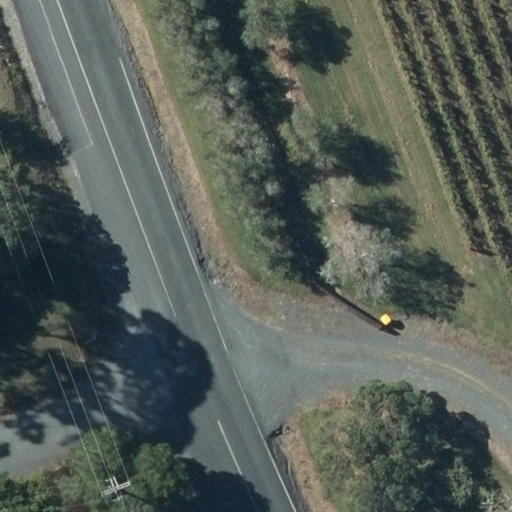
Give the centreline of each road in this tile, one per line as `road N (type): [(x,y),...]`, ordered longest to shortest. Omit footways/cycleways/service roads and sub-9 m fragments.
road 1 (tertiary): [(241,381),(95,0)]
road 2 (residential): [(0,447),(241,381)]
road 3 (tertiary): [(311,511),(241,381)]
